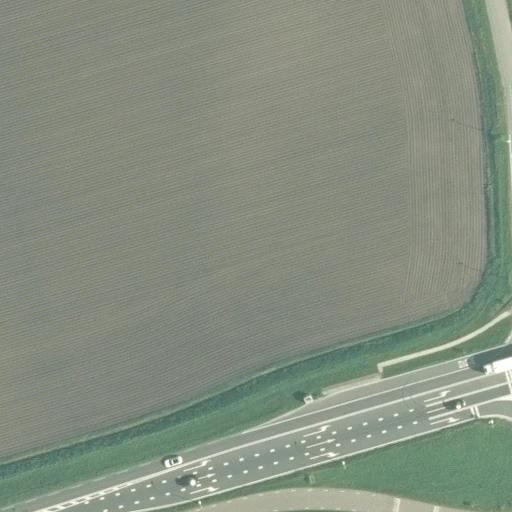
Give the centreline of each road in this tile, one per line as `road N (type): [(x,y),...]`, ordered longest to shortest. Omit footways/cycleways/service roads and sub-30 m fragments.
road 1 (primary): [(511,375),(39,511)]
road 2 (unclassified): [(232,511),(309,499),(405,511)]
